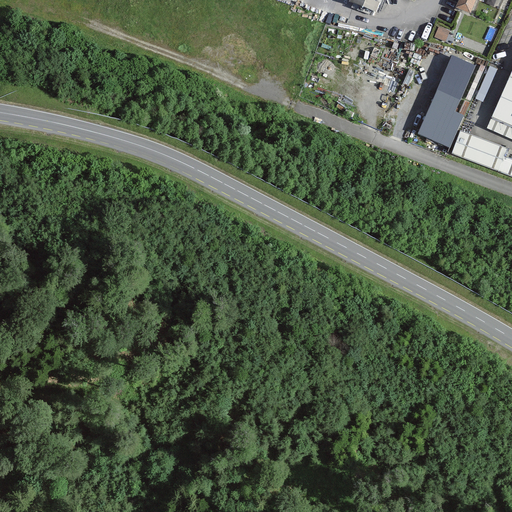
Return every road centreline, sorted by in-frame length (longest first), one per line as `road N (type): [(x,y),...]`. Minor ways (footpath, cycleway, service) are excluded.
road 1 (secondary): [(511,336),(198,169),(107,135),(0,112)]
road 2 (unclassified): [(511,189),(303,107)]
road 3 (track): [(303,107),(110,23)]
